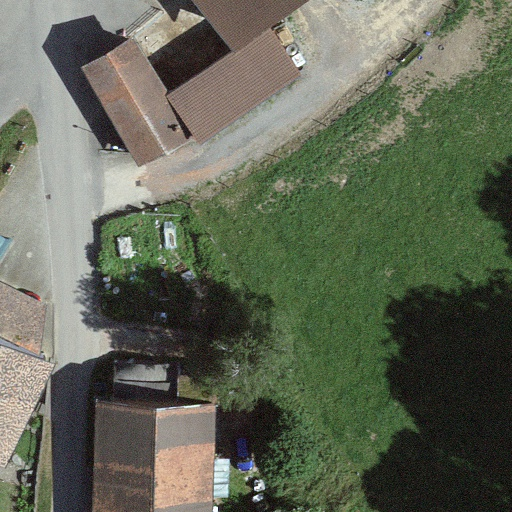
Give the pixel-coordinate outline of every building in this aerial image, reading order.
[(219,0),(253,40),(299,0),(219,0)] [(145,26),(95,53),(144,147),(195,121),(145,26)] [(281,80),(253,40),(194,80),(221,121),(281,80)] [(0,420),(38,317),(0,303),(0,420)] [(205,511),(213,386),(109,380),(101,511),(205,511)]
